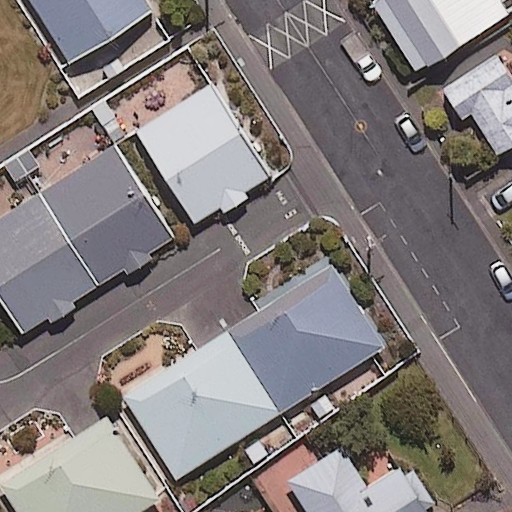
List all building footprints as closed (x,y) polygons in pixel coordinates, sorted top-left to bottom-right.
[(143,0),(20,0),(81,95),(168,40),(143,0)] [(511,0),(378,0),(373,4),(417,71),(511,9),(511,0)] [(511,74),(509,77),(495,55),(442,91),(461,119),(470,113),(498,154),(511,144),(511,74)] [(207,81),(131,130),(190,221),(266,173),(207,81)] [(115,146),(38,195),(97,286),(174,237),(115,146)] [(37,196),(0,219),(0,307),(19,337),(95,288),(37,196)] [(223,331),(276,415),(383,348),(330,264),(223,331)] [(276,415),(223,331),(122,395),(175,478),(276,415)] [(139,511),(158,500),(104,412),(0,475),(0,482),(18,511),(139,511)] [(367,488),(340,448),(287,482),(306,511),(425,511),(396,469),(367,488)]
